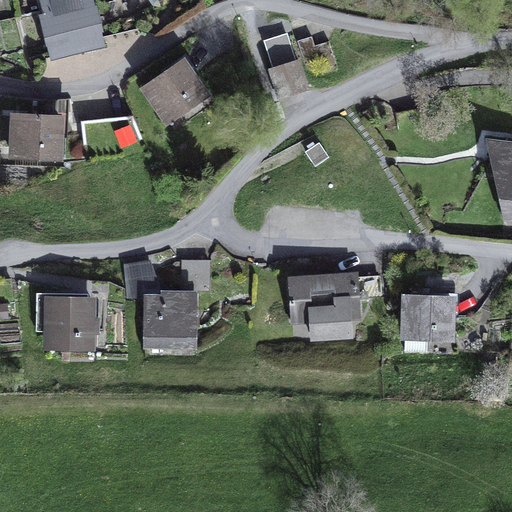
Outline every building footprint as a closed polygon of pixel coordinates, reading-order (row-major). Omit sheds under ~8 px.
[(39,0),(43,13),(39,14),(50,61),(106,48),(102,33),(104,32),(97,4),(96,5),(94,0),(39,0)] [(288,36),(265,43),(274,69),(296,62),(288,36)] [(321,64),(324,73),(338,69),(329,42),(315,46),(312,37),(298,41),(306,69),(321,64)] [(308,90),(299,61),(296,62),(274,69),(270,70),(279,99),(308,90)] [(146,90),(167,121),(205,95),(183,64),(146,90)] [(59,137),(67,138),(69,103),(38,101),(37,118),(60,119),(59,137)] [(13,154),(58,156),(59,137),(60,119),(37,118),(15,117),(13,154)] [(486,139),(490,159),(499,141),(486,139)] [(503,220),(511,220),(511,142),(499,141),(490,159),(491,162),(498,162),(495,180),(497,177),(503,178),(500,199),(505,199),(503,220)] [(307,153),(315,166),(328,158),(319,144),(307,153)] [(125,267),(128,296),(144,296),(159,297),(149,263),(125,267)] [(210,292),(210,263),(182,263),(182,292),(210,292)] [(351,336),(349,318),(361,317),(360,299),(382,297),(381,280),(359,282),(358,277),(358,274),(288,279),(291,321),(312,320),(313,338),(351,336)] [(0,280),(0,307),(13,307),(11,279),(0,280)] [(163,293),(163,297),(159,297),(144,296),(144,349),(197,349),(197,317),(189,317),(190,293),(163,293)] [(197,317),(198,317),(199,293),(190,293),(189,317),(197,317)] [(427,352),(427,336),(450,337),(452,300),(407,298),(405,351),(427,352)] [(91,347),(91,333),(98,333),(98,319),(92,319),(92,300),(49,300),(48,346),(91,347)]
